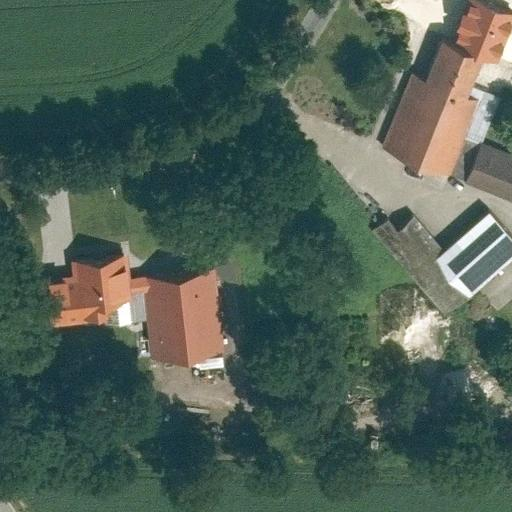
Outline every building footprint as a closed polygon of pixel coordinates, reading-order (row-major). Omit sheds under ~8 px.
[(476,97),(464,93),(479,54),(439,38),(424,77),(409,71),(379,147),(446,173),(476,97)] [(511,151),(479,139),(463,179),(511,198),(511,151)] [(383,217),(370,228),(443,314),(511,256),(511,240),(487,210),(439,250),(411,216),(394,231),(383,217)] [(72,259),(77,300),(125,295),(120,254),(72,259)] [(213,266),(138,273),(146,355),(221,348),(213,266)]
